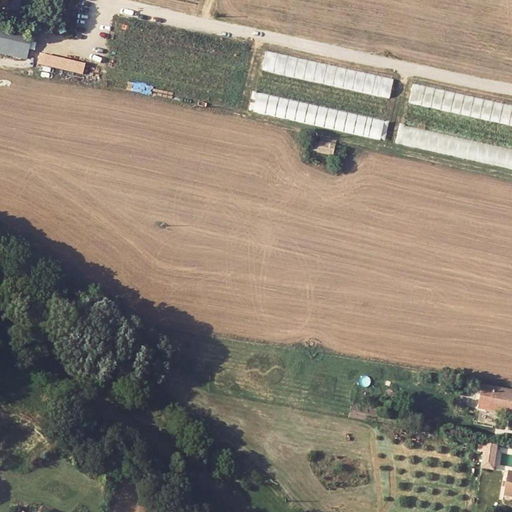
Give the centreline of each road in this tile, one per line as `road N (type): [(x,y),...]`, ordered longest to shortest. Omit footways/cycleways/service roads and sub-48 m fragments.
road 1 (track): [(511,93),(99,0)]
road 2 (track): [(98,0),(88,49),(40,39),(34,63)]
